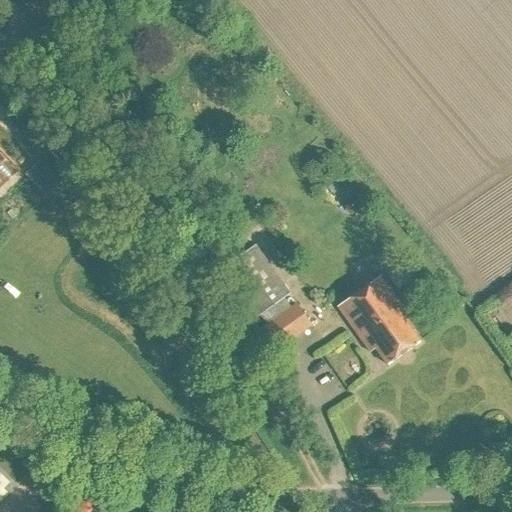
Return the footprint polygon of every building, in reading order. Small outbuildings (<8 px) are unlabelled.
[(31,169),(52,192),(69,177),(48,153),(31,169)] [(353,198),(343,206),(351,217),(361,209),(361,203),(358,199),(353,198)] [(221,270),(256,320),(290,296),(255,246),(221,270)] [(410,320),(381,279),(338,310),(370,355),(376,351),(388,368),(421,344),(406,323),(410,320)] [(296,304),(256,333),(271,354),(311,326),(296,304)]
